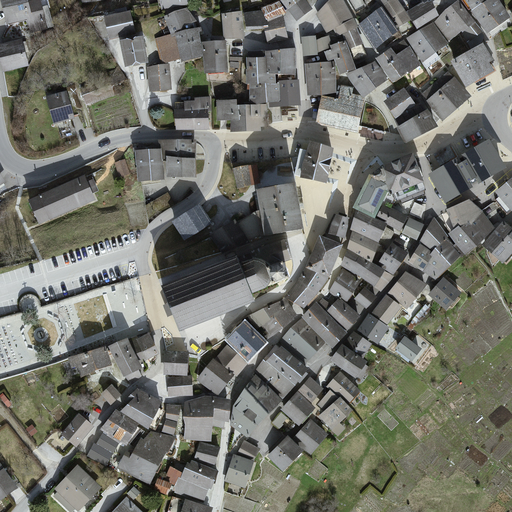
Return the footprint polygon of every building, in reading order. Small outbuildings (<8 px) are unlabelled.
[(0,0),(7,23),(7,24),(27,20),(35,18),(33,12),(43,10),(40,0),(0,0)] [(194,0),(161,0),(163,11),(195,5),(194,0)] [(281,0),(282,1),(300,22),(312,9),(306,0),(281,0)] [(341,0),(334,0),(318,15),(327,34),(337,30),(341,38),(359,31),(360,30),(358,27),(341,0)] [(363,0),(347,0),(354,12),(366,6),(363,0)] [(395,0),(383,0),(384,9),(399,30),(412,23),(395,0)] [(466,0),(489,32),(510,17),(508,14),(498,0),(466,0)] [(429,1),(408,13),(420,30),(442,17),(429,1)] [(459,2),(442,17),(435,24),(450,44),(479,24),(459,2)] [(261,10),(245,13),(248,31),(266,31),(268,43),(278,43),(289,38),(283,17),(288,14),(279,3),(276,4),(261,10)] [(166,17),(172,36),(176,35),(178,36),(186,31),(199,25),(190,9),(166,17)] [(384,9),(358,27),(375,52),(403,34),(399,30),(384,9)] [(131,10),(104,17),(108,39),(136,34),(131,10)] [(223,14),(226,39),(244,39),(243,12),(223,14)] [(408,39),(423,62),(450,44),(435,24),(408,39)] [(200,30),(186,31),(178,36),(183,60),(187,64),(204,59),(205,73),(230,73),(229,43),(204,45),(200,30)] [(333,51),(325,52),(330,63),(336,62),(340,74),(346,72),(356,69),(351,50),(366,45),(359,31),(341,38),(334,46),(332,46),(333,51)] [(143,35),(121,40),(125,66),(148,64),(143,35)] [(172,36),(156,40),(160,65),(183,60),(178,36),(172,36)] [(317,37),(302,39),(305,58),(319,56),(319,53),(317,41),(317,37)] [(330,37),(317,41),(319,53),(325,52),(333,51),(332,46),(334,46),(330,37)] [(22,38),(0,43),(0,61),(3,75),(29,68),(22,38)] [(404,42),(378,59),(396,83),(424,65),(404,42)] [(482,42),(451,59),(465,84),(493,68),(487,58),(490,56),(482,42)] [(267,52),(268,58),(271,75),(278,76),(298,76),(297,51),(284,52),(267,52)] [(268,58),(249,59),(251,106),(282,104),(281,86),(277,85),(278,76),(271,75),(268,58)] [(330,63),(304,66),(308,97),(338,93),(336,62),(330,63)] [(390,80),(376,62),(356,69),(346,72),(354,87),(367,99),(390,80)] [(171,67),(147,68),(150,93),(173,91),(171,67)] [(422,93),(442,118),(469,94),(447,70),(422,93)] [(282,82),(281,86),(282,104),(282,109),(301,107),(300,81),(282,82)] [(354,87),(342,86),(339,100),(323,96),(317,123),(361,133),(367,99),(354,87)] [(403,87),(384,100),(395,116),(414,103),(403,87)] [(66,91),(44,97),(55,126),(75,118),(66,91)] [(178,132),(210,130),(210,112),(212,111),(211,98),(196,99),(196,101),(184,102),(186,111),(176,111),(178,132)] [(239,101),(217,102),(218,122),(232,123),(232,135),(262,132),(262,106),(251,106),(240,106),(239,101)] [(421,101),(395,118),(405,139),(435,124),(421,101)] [(365,128),(365,136),(383,136),(383,129),(365,128)] [(158,140),(159,147),(163,147),(163,160),(167,160),(167,177),(196,175),(195,138),(158,140)] [(452,205),(509,168),(494,141),(432,177),(452,205)] [(330,184),(337,149),(312,142),(303,177),(330,184)] [(159,147),(136,148),(138,180),(164,179),(163,160),(163,147),(159,147)] [(428,182),(417,154),(387,167),(397,195),(428,182)] [(237,188),(253,186),(251,175),(259,174),(258,164),(234,167),(237,188)] [(0,189),(11,182),(0,166),(0,189)] [(93,199),(83,175),(26,199),(37,223),(93,199)] [(377,179),(364,207),(379,214),(392,186),(377,179)] [(511,209),(511,180),(496,194),(511,209)] [(302,184),(257,192),(267,238),(310,231),(302,184)] [(474,201),(448,211),(457,229),(451,236),(468,255),(480,249),(496,229),(474,201)] [(214,225),(202,205),(173,222),(184,242),(214,225)] [(419,242),(426,226),(389,207),(381,220),(391,226),(419,242)] [(357,210),(350,229),(352,230),(379,242),(387,224),(357,210)] [(350,218),(335,213),(328,234),(345,238),(350,218)] [(255,214),(239,220),(242,228),(249,225),(251,230),(260,226),(255,214)] [(230,243),(235,252),(251,243),(237,219),(210,235),(219,250),(230,243)] [(433,222),(420,243),(423,245),(410,264),(425,274),(437,282),(464,256),(433,222)] [(511,227),(505,223),(483,248),(505,265),(511,256),(511,227)] [(352,230),(347,248),(372,262),(379,242),(352,230)] [(345,245),(322,236),(310,267),(333,276),(345,245)] [(395,277),(401,269),(406,262),(412,254),(395,242),(378,265),(395,277)] [(350,253),(342,266),(377,287),(385,273),(350,253)] [(237,257),(162,287),(179,329),(254,300),(252,293),(289,278),(285,268),(284,268),(282,261),(269,266),(265,262),(260,259),(254,258),(240,264),(237,257)] [(301,282),(291,296),(306,309),(320,298),(331,280),(308,270),(301,282)] [(342,270),(330,292),(347,304),(361,282),(342,270)] [(399,283),(389,295),(409,311),(428,286),(422,281),(420,284),(406,274),(399,283)] [(444,280),(430,296),(447,311),(462,295),(444,280)] [(365,289),(355,300),(367,311),(378,300),(365,289)] [(387,297),(373,315),(389,326),(402,308),(387,297)] [(285,299),(248,318),(267,339),(297,315),(285,299)] [(340,301),(329,312),(350,332),(362,319),(340,301)] [(322,307),(306,322),(333,350),(349,335),(322,307)] [(368,315),(357,331),(380,345),(390,330),(368,315)] [(302,322),(279,344),(307,365),(326,346),(302,322)] [(272,346),(245,323),(229,343),(254,362),(272,346)] [(354,333),(345,346),(364,358),(373,346),(354,333)] [(139,341),(148,362),(160,356),(150,336),(139,341)] [(405,338),(396,349),(413,362),(422,351),(405,338)] [(130,340),(111,349),(126,379),(144,370),(130,340)] [(249,365),(227,347),(215,360),(238,378),(249,365)] [(343,347),(334,361),(361,379),(370,364),(343,347)] [(107,348),(68,362),(71,371),(78,369),(81,379),(114,368),(107,348)] [(312,370),(281,349),(255,372),(285,400),(312,370)] [(191,354),(168,353),(168,377),(189,378),(191,354)] [(213,358),(196,379),(218,396),(234,375),(213,358)] [(341,373),(329,389),(342,400),(351,407),(363,391),(341,373)] [(261,428),(285,403),(257,378),(235,407),(239,410),(261,428)] [(192,381),(166,380),(169,398),(194,397),(192,381)] [(282,411),(301,427),(318,409),(314,405),(326,392),(310,380),(282,411)] [(112,387),(103,396),(113,406),(122,397),(112,387)] [(144,395),(124,414),(150,429),(165,404),(144,395)] [(208,398),(185,404),(185,440),(214,443),(217,422),(228,423),(228,400),(208,398)] [(342,400),(322,418),(335,432),(355,414),(342,400)] [(166,421),(162,432),(175,436),(182,418),(180,416),(182,408),(166,407),(166,414),(166,421)] [(231,426),(249,441),(259,429),(241,414),(231,426)] [(79,415),(61,436),(77,449),(94,428),(79,415)] [(105,432),(126,446),(139,426),(121,416),(105,432)] [(314,455),(329,437),(311,421),(295,440),(309,451),(314,455)] [(151,486),(153,479),(177,441),(152,433),(145,443),(141,440),(134,455),(127,452),(117,468),(151,486)] [(86,457),(107,466),(121,446),(103,435),(97,446),(93,445),(86,457)] [(290,436),(270,458),(286,472),(306,451),(290,436)] [(261,449),(244,441),(238,455),(256,461),(261,449)] [(221,450),(200,444),(196,460),(216,466),(221,450)] [(255,462),(235,456),(227,484),(247,489),(255,462)] [(205,503),(221,473),(190,459),(174,494),(205,503)] [(0,501),(18,488),(0,464),(0,501)] [(79,469),(54,490),(77,511),(82,511),(104,488),(79,469)] [(141,511),(125,498),(112,511),(141,511)] [(213,511),(214,508),(187,500),(183,511),(213,511)]
